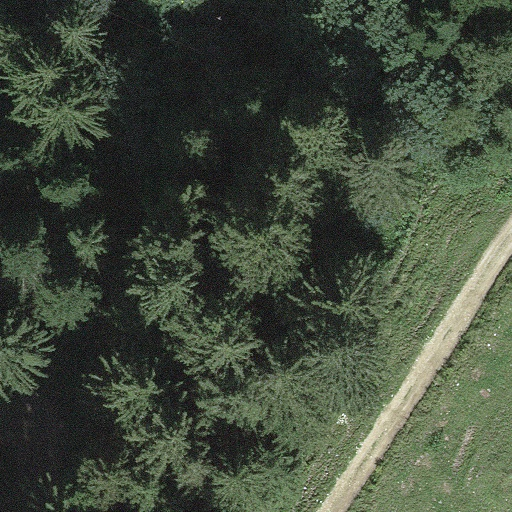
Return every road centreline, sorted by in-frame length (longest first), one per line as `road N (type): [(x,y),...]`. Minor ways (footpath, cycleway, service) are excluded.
road 1 (track): [(329,511),(511,234)]
road 2 (track): [(0,409),(29,420),(42,449),(38,483),(19,511)]
